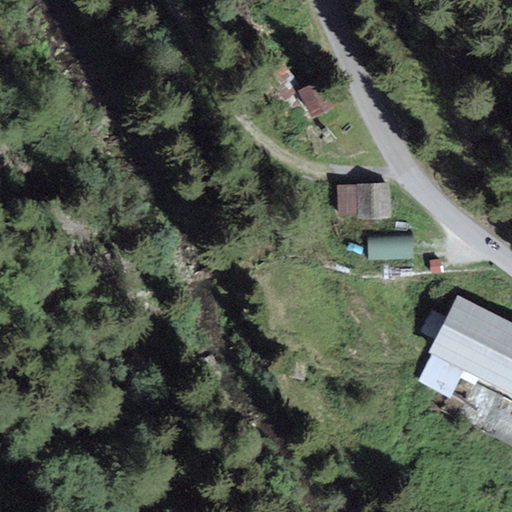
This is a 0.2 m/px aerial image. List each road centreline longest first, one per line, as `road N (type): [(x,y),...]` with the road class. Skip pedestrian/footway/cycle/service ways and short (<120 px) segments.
road 1 (unclassified): [(511,262),(407,176),(322,0)]
road 2 (track): [(170,0),(281,156),(315,169),(407,176)]
